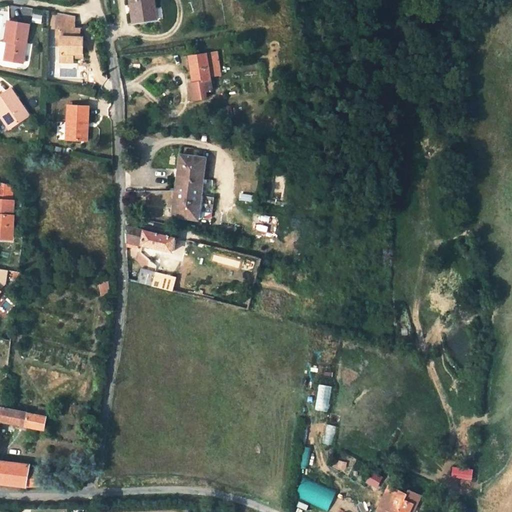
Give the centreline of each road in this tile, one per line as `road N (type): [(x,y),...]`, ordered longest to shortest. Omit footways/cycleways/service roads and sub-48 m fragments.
road 1 (residential): [(97,13),(114,92),(123,280),(96,493)]
road 2 (unclassified): [(96,493),(181,491),(263,511)]
